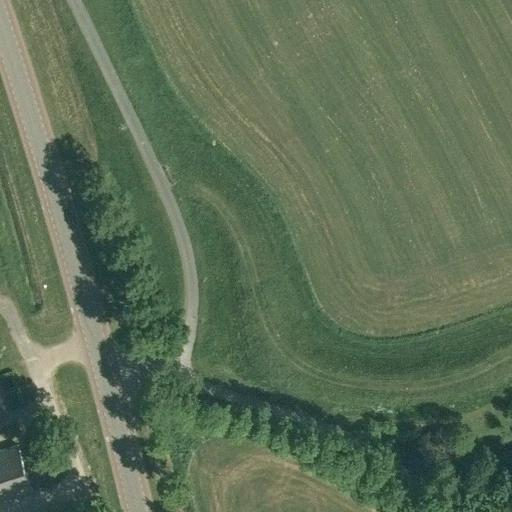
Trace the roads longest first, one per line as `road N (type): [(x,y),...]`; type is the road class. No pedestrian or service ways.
road 1 (unclassified): [(109,379),(173,358),(190,320),(191,272),(158,176),(74,0)]
road 2 (secondary): [(109,379),(0,10)]
road 3 (unknown): [(155,369),(354,457),(424,511)]
road 4 (secondary): [(142,511),(109,379)]
